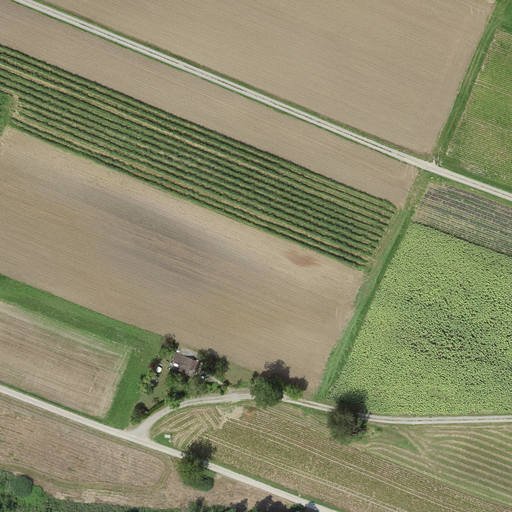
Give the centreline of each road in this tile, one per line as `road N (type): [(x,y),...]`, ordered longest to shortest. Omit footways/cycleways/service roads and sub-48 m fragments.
road 1 (track): [(511,197),(20,0)]
road 2 (track): [(511,419),(391,421),(245,396),(165,410),(139,440)]
road 3 (track): [(327,511),(0,388)]
